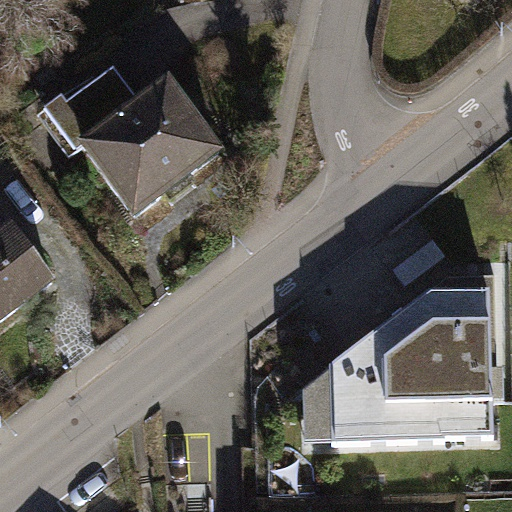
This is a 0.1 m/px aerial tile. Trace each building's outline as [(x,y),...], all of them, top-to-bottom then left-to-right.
[(58,116),(136,218),(221,155),(168,86),(140,107),(114,74),(58,116)] [(0,322),(52,284),(13,232),(0,241),(0,322)] [(491,297),(431,299),(332,373),(332,377),(333,446),(333,448),(446,445),(446,442),(495,441),(494,406),(493,374),(491,297)] [(504,374),(493,374),(494,406),(505,405),(504,374)] [(333,446),(332,377),(305,396),(306,446),(333,446)]
